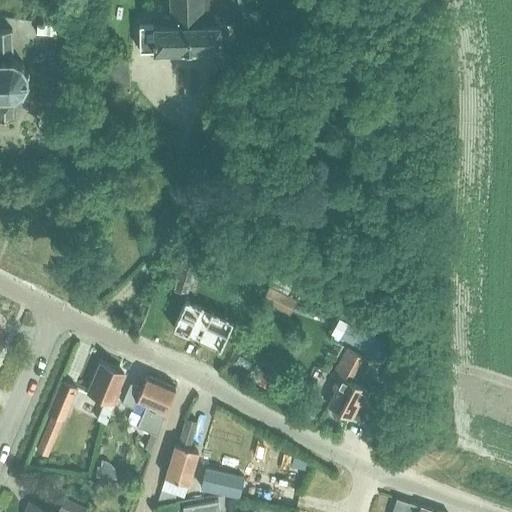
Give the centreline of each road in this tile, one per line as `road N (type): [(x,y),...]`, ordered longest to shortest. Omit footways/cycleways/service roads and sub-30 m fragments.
road 1 (residential): [(368,471),(189,377)]
road 2 (residential): [(189,377),(57,310)]
road 3 (residential): [(0,444),(57,310)]
road 4 (residential): [(140,511),(189,377)]
road 5 (residential): [(490,511),(368,471)]
